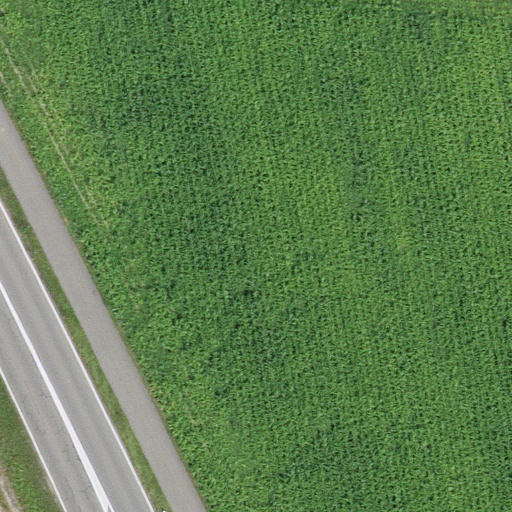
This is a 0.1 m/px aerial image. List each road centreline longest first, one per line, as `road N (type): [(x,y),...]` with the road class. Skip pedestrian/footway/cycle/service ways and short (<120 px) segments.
road 1 (track): [(0,143),(182,511)]
road 2 (primary): [(0,286),(108,511)]
